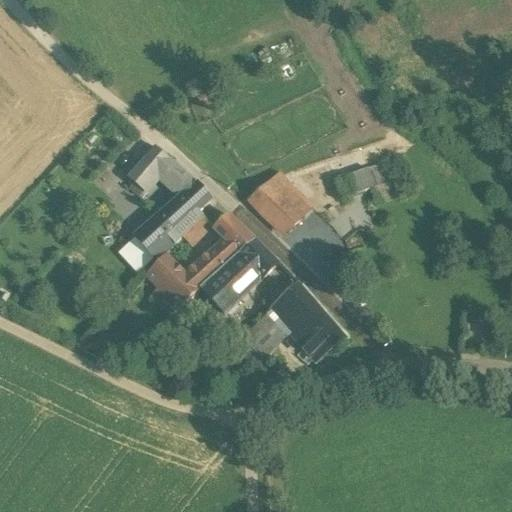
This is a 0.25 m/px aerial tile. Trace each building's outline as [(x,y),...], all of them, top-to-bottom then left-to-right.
[(197,187),(157,150),(129,181),(145,193),(160,176),(174,189),(184,199),(197,188),(197,187)] [(395,200),(383,166),(369,171),(375,190),(371,191),(376,206),(395,200)] [(369,171),(336,182),(342,201),(371,191),(375,190),(369,171)] [(305,201),(281,177),(271,186),(296,210),(305,201)] [(197,188),(184,199),(185,200),(162,219),(162,218),(151,228),(150,227),(137,239),(160,264),(165,259),(182,240),(196,225),(202,220),(203,220),(204,219),(200,215),(211,203),(197,187),(197,188)] [(186,280),(165,259),(160,264),(147,277),(182,311),(201,292),(200,291),(203,289),(239,257),(255,242),(230,218),(216,231),(227,242),(186,280)] [(202,220),(196,225),(201,229),(207,223),(205,221),(204,222),(203,220),(202,220)] [(196,225),(182,240),(189,247),(203,231),(201,229),(196,225)] [(255,242),(239,257),(257,279),(261,283),(278,266),(255,242)] [(239,257),(203,289),(225,310),(233,302),(242,293),(257,279),(239,257)] [(319,360),(342,338),(296,291),(274,312),(280,319),(294,334),(319,360)] [(496,317),(465,315),(463,341),(494,344),(496,317)] [(263,363),(294,334),(280,319),(249,349),(252,352),(261,362),(263,363)] [(251,372),(261,362),(252,352),(241,362),(251,372)]
